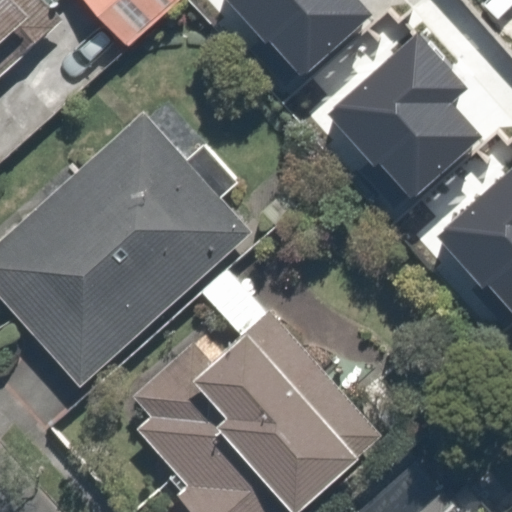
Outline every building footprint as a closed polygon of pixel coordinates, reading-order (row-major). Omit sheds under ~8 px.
[(0,0),(0,70),(55,24),(35,0),(0,0)] [(66,0),(107,46),(159,0),(66,0)] [(445,167),(379,84),(311,138),(377,220),(445,167)] [(0,238),(0,308),(68,387),(179,290),(217,257),(248,230),(146,112),(0,238)] [(511,150),(501,159),(511,172),(511,225),(488,245),(511,274),(511,304),(488,323),(511,353),(511,150)] [(274,511),(368,431),(217,257),(179,290),(209,324),(103,416),(186,511),(274,511)] [(488,511),(413,431),(324,511),(488,511)]
